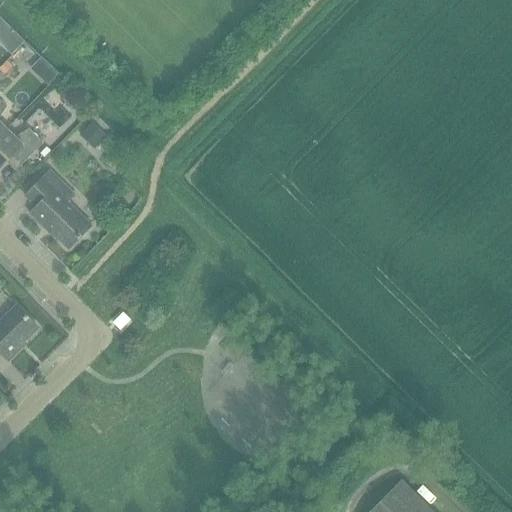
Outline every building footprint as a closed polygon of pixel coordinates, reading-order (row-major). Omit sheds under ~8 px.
[(107,135),(93,120),(79,134),(94,148),(107,135)] [(6,128),(0,134),(0,167),(10,157),(19,166),(43,142),(28,128),(15,137),(6,128)] [(74,193),(50,170),(24,195),(36,206),(29,213),(43,227),(45,225),(68,248),(91,225),(67,200),(74,193)] [(15,305),(0,319),(0,353),(1,353),(8,360),(20,348),(18,346),(38,327),(15,305)] [(123,312),(113,322),(120,329),(130,319),(123,312)] [(431,511),(398,478),(363,511),(431,511)]
